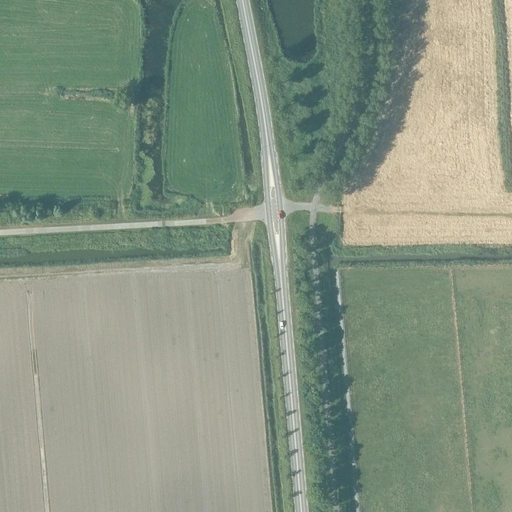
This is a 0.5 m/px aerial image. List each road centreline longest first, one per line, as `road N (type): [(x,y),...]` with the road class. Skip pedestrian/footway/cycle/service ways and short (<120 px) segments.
road 1 (tertiary): [(301,511),(273,208),(243,0)]
road 2 (track): [(511,214),(312,207)]
